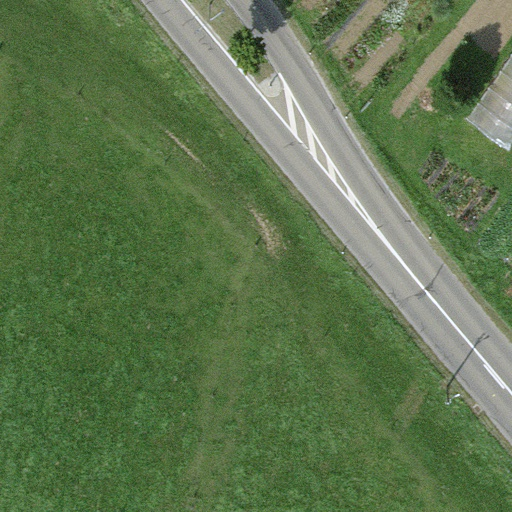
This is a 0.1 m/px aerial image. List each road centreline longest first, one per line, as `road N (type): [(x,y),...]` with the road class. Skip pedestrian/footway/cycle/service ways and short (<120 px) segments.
road 1 (primary): [(166,0),(298,156),(358,203)]
road 2 (primary): [(358,203),(511,388)]
road 3 (primary): [(358,203),(337,141),(252,0)]
